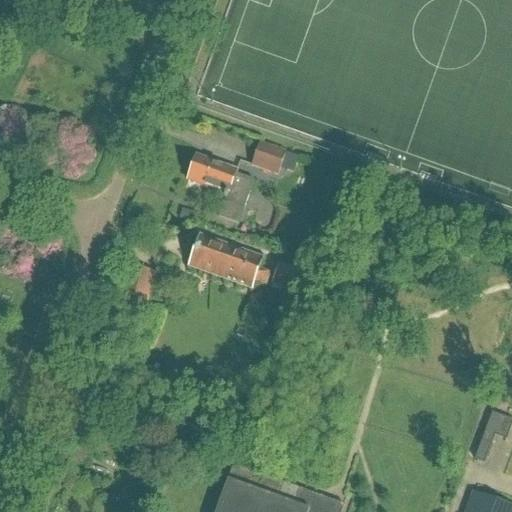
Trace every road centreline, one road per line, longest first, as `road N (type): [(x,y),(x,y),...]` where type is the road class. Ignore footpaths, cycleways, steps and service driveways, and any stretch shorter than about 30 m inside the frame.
road 1 (unclassified): [(0,510),(100,222)]
road 2 (unclassified): [(100,222),(160,62)]
